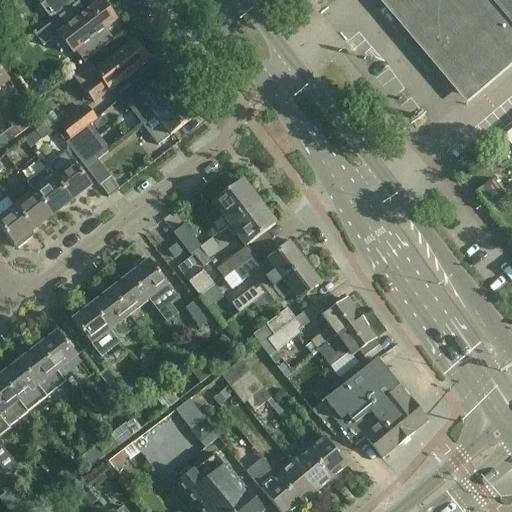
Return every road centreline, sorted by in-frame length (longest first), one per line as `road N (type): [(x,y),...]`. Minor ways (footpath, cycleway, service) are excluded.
road 1 (residential): [(17,294),(226,136),(231,124)]
road 2 (primary): [(351,201),(503,422)]
road 3 (primary): [(198,0),(351,201)]
road 4 (primary): [(511,358),(380,175)]
road 5 (primary): [(380,175),(242,0)]
road 6 (residential): [(511,260),(415,148),(380,175)]
road 7 (residential): [(157,0),(230,92),(231,124)]
road 8 (secondary): [(503,422),(397,511)]
